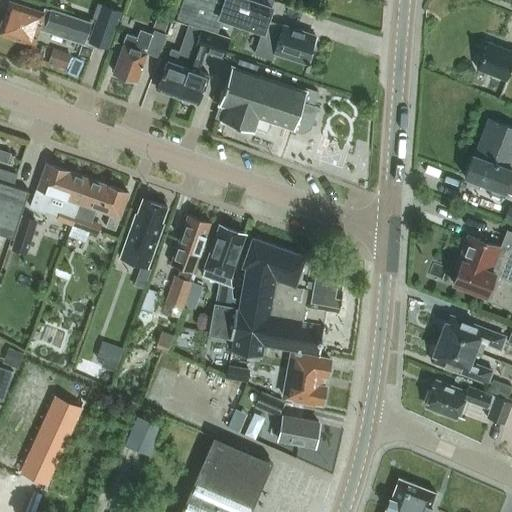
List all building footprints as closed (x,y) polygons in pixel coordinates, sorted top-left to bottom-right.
[(266,20),(271,6),(251,0),(183,0),(177,18),(218,31),(222,17),(262,31),(266,20)] [(42,13),(9,2),(0,29),(0,32),(33,43),(37,29),(83,44),(90,23),(44,7),(42,13)] [(96,19),(87,42),(107,49),(120,11),(109,7),(104,22),(96,19)] [(168,17),(156,12),(151,26),(163,31),(168,17)] [(282,25),(266,20),(262,31),(255,53),(272,59),(274,52),(308,63),(311,53),(311,49),(316,36),(282,25)] [(201,31),(202,28),(187,23),(177,50),(171,48),(156,90),(177,97),(200,30),(201,31)] [(223,57),(230,38),(202,28),(201,31),(200,30),(177,97),(197,104),(208,74),(198,71),(205,51),(223,57)] [(158,57),(166,34),(153,30),(152,34),(140,29),(137,37),(126,33),(122,44),(123,44),(113,72),(136,81),(146,53),(158,57)] [(511,50),(511,51),(487,41),(476,68),(506,80),(511,64),(511,50)] [(52,48),(47,64),(66,70),(71,54),(52,48)] [(90,52),(82,49),(78,62),(85,65),(86,64),(90,52)] [(304,91),(231,66),(227,80),(226,80),(223,88),(224,88),(214,118),(253,130),(257,116),(293,128),(294,126),(301,128),(306,125),(308,121),(311,122),(317,107),(313,105),(317,92),(306,88),(304,91)] [(511,127),(488,118),(474,154),(473,154),(464,177),(492,187),(489,195),(500,200),(503,191),(511,194),(511,127)] [(0,159),(7,162),(9,154),(0,150),(0,159)] [(66,199),(62,210),(58,209),(55,219),(70,225),(74,214),(73,214),(77,203),(78,203),(87,178),(46,163),(32,201),(42,205),(47,192),(66,199)] [(0,181),(13,186),(16,175),(0,169),(0,181)] [(87,178),(78,203),(77,203),(73,214),(91,221),(96,209),(109,214),(105,226),(115,230),(128,192),(107,185),(87,178)] [(0,234),(12,239),(16,227),(28,191),(13,186),(0,181),(0,234)] [(137,213),(136,213),(120,257),(147,267),(163,222),(161,222),(167,206),(142,198),(137,213)] [(511,206),(508,205),(502,220),(511,224),(511,206)] [(91,221),(74,214),(70,225),(97,235),(101,224),(91,221)] [(198,254),(210,222),(187,214),(169,264),(178,267),(175,275),(172,274),(163,301),(182,308),(191,281),(188,280),(198,254)] [(36,220),(21,215),(15,234),(30,239),(36,220)] [(219,225),(205,267),(225,274),(222,281),(219,281),(215,303),(231,306),(232,298),(231,275),(244,234),(219,225)] [(511,230),(506,229),(499,247),(468,235),(458,260),(461,261),(452,283),(492,298),(490,302),(509,309),(511,300),(511,230)] [(215,303),(209,333),(233,337),(231,350),(261,356),(263,343),(318,353),(324,323),(321,323),(324,308),(338,310),(342,290),(340,290),(344,270),(326,266),(327,264),(311,261),(303,260),(305,256),(251,237),(241,266),(244,267),(239,300),(232,298),(231,306),(215,303)] [(156,291),(146,288),(139,308),(149,311),(156,291)] [(498,347),(502,336),(449,315),(447,321),(444,320),(441,329),(443,330),(440,338),(474,351),(481,353),(485,342),(498,347)] [(469,362),(474,351),(440,338),(437,346),(435,345),(431,354),(434,355),(432,360),(485,381),(489,370),(469,362)] [(122,348),(101,340),(95,358),(116,366),(122,348)] [(22,353),(7,347),(0,362),(0,363),(15,369),(22,353)] [(326,376),(329,359),(290,351),(282,395),(293,397),(293,399),(314,403),(314,402),(321,403),(324,386),(320,385),(322,375),(326,376)] [(0,400),(2,401),(12,370),(0,366),(0,400)] [(228,366),(226,378),(246,381),(248,369),(228,366)] [(488,391),(507,398),(511,387),(492,379),(488,391)] [(486,407),(491,395),(468,385),(466,390),(453,385),(452,387),(434,380),(430,391),(428,390),(424,400),(426,401),(425,404),(456,417),(463,398),(486,407)] [(261,391),(255,407),(278,417),(284,401),(261,391)] [(503,424),(511,402),(495,395),(486,417),(503,424)] [(51,396),(24,453),(48,464),(75,406),(51,396)] [(149,455),(162,426),(136,414),(123,444),(149,455)] [(282,414),(277,440),(314,447),(319,421),(282,414)] [(248,511),(270,462),(214,437),(181,511),(248,511)] [(0,490),(10,470),(0,465),(0,490)] [(428,511),(429,510),(430,510),(431,508),(430,508),(436,492),(400,478),(398,477),(397,479),(398,479),(390,498),(389,497),(388,499),(389,499),(386,507),(385,506),(384,508),(386,509),(384,511),(428,511)]
